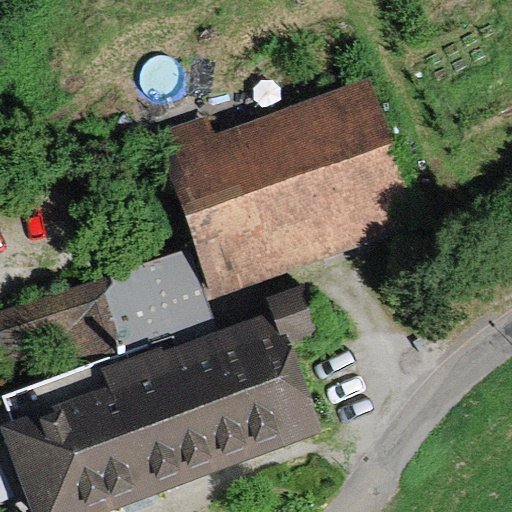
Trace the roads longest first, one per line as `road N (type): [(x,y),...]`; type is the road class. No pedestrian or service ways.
road 1 (unknown): [(491,332),(379,296),(173,314),(113,239),(82,223),(0,262)]
road 2 (residential): [(342,511),(449,360),(511,319)]
